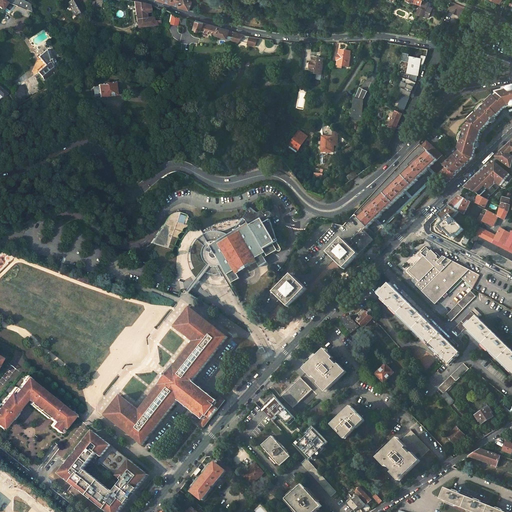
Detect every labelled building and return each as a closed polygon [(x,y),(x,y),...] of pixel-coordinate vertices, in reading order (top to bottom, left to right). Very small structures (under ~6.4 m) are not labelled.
[(30,4),(22,0),(0,0),(0,6),(2,9),(5,6),(10,9),(14,4),(31,11),(30,4)] [(84,10),(78,0),(70,0),(67,2),(75,15),(84,10)] [(190,10),(192,2),(190,0),(161,0),(173,3),(190,10)] [(417,14),(425,17),(425,16),(430,18),(433,8),(428,6),(429,2),(427,1),(427,0),(422,0),(421,4),(417,13),(417,14)] [(152,12),(150,5),(134,1),(138,28),(139,28),(139,30),(155,28),(155,26),(158,26),(158,24),(162,23),(162,20),(156,21),(155,17),(148,18),(148,13),(152,12)] [(465,8),(452,2),(448,11),(460,17),(465,8)] [(177,26),(180,16),(170,14),(168,24),(177,26)] [(229,30),(197,21),(195,29),(203,31),(217,34),(217,35),(227,39),(229,30)] [(244,34),(236,32),(234,39),(240,41),(241,40),(248,43),(248,44),(255,46),(258,37),(247,35),(244,34)] [(350,56),(351,52),(340,50),(339,55),(338,55),(337,61),(338,61),(338,66),(349,68),(351,56),(350,56)] [(50,61),(46,51),(39,56),(46,66),(38,71),(43,79),(55,71),(51,60),(50,61)] [(426,56),(422,56),(421,59),(409,58),(406,78),(417,80),(418,75),(420,64),(423,65),(425,61),(426,56)] [(323,64),(324,59),(313,58),(312,63),(311,69),(312,69),(311,73),(322,75),(324,64),(323,64)] [(415,83),(408,80),(406,83),(402,82),(399,89),(405,91),(398,107),(404,110),(415,83)] [(117,95),(114,82),(98,85),(99,87),(95,87),(93,89),(95,96),(96,97),(100,96),(101,98),(117,95)] [(18,105),(26,100),(18,88),(15,90),(17,102),(18,105)] [(367,92),(360,88),(354,98),(352,121),(362,122),(364,100),(367,92)] [(511,88),(507,90),(507,91),(497,94),(498,96),(495,98),(505,107),(505,108),(508,106),(509,108),(511,106),(511,88)] [(474,118),(473,119),(470,122),(470,123),(472,124),(467,129),(467,131),(466,133),(464,132),(460,144),(462,146),(459,150),(460,151),(459,151),(470,161),(473,159),(476,148),(477,143),(480,133),(479,132),(487,125),(488,125),(490,122),(495,118),(498,115),(497,115),(505,107),(495,98),(493,96),(489,100),(490,101),(473,117),(474,118)] [(118,111),(108,106),(106,110),(104,114),(114,119),(114,117),(117,119),(120,113),(117,112),(118,111)] [(402,114),(396,112),(389,127),(395,130),(402,114)] [(307,137),(299,131),(290,144),(290,145),(288,148),(295,153),(297,149),(298,150),(307,137)] [(333,151),(334,138),(324,137),(323,151),(333,151)] [(424,137),(418,143),(424,150),(429,145),(428,144),(429,143),(430,144),(430,143),(424,137)] [(427,152),(437,161),(445,169),(454,178),(462,170),(451,159),(450,161),(450,160),(449,161),(450,161),(448,162),(442,156),(443,155),(430,143),(430,144),(429,143),(428,144),(429,145),(424,150),(427,152)] [(511,143),(496,157),(498,159),(511,169),(511,156),(510,154),(511,152),(511,143)] [(470,161),(459,151),(454,157),(464,167),(470,161)] [(402,176),(412,187),(418,180),(417,180),(424,174),(428,171),(427,170),(437,161),(427,152),(422,157),(420,155),(409,166),(411,168),(402,176)] [(113,168),(118,166),(115,160),(113,156),(108,158),(111,165),(113,168)] [(464,167),(454,157),(451,159),(462,170),(464,167)] [(484,169),(480,173),(473,179),(464,188),(467,189),(489,168),(494,172),(498,167),(492,161),(484,169)] [(486,199),(497,190),(501,185),(504,188),(511,178),(498,167),(494,172),(489,168),(467,189),(479,195),(486,199)] [(445,169),(440,174),(449,183),(454,178),(445,169)] [(358,176),(355,172),(347,178),(350,182),(358,176)] [(385,193),(395,203),(402,196),(402,197),(405,194),(405,193),(412,187),(402,176),(385,193)] [(395,203),(385,193),(376,202),(374,200),(363,211),(365,212),(358,218),(367,228),(378,218),(378,219),(382,215),(381,214),(387,209),(388,209),(395,203)] [(479,195),(475,203),(485,208),(489,200),(486,199),(479,195)] [(459,196),(449,206),(460,213),(464,215),(471,202),(459,196)] [(509,209),(510,205),(509,205),(510,199),(506,198),(503,197),(501,202),(501,203),(500,206),(500,208),(508,212),(509,209)] [(443,221),(437,227),(441,232),(444,229),(453,239),(457,235),(458,236),(464,230),(454,219),(460,213),(449,206),(439,216),(443,221)] [(508,212),(500,208),(498,213),(497,216),(498,217),(504,220),(508,212)] [(255,209),(247,219),(243,224),(237,227),(232,229),(227,231),(223,232),(220,232),(217,232),(213,233),(209,233),(206,235),(202,237),(199,240),(196,245),(194,248),(193,251),(193,256),(194,262),(195,266),(198,271),(202,274),(204,276),(207,273),(209,274),(212,275),(214,275),(215,275),(218,275),(221,274),(224,274),(226,272),(233,284),(241,279),(239,275),(258,264),(260,268),(269,263),(266,258),(279,251),(279,252),(281,252),(282,251),(282,250),(282,249),(279,243),(281,242),(281,241),(280,240),(280,239),(279,239),(274,221),(271,219),(275,217),(275,216),(275,215),(275,214),(275,213),(274,213),(273,213),(272,213),(271,213),(268,215),(266,211),(262,214),(255,209)] [(481,214),(477,221),(482,224),(483,222),(493,226),(498,217),(497,216),(495,215),(488,211),(486,216),(481,214)] [(170,215),(168,218),(152,243),(173,249),(176,243),(178,239),(182,232),(186,228),(192,223),(186,215),(180,212),(178,212),(175,213),(173,214),(170,215)] [(344,225),(332,223),(332,228),(301,259),(306,264),(337,233),(344,225)] [(482,237),(482,238),(511,253),(511,231),(510,234),(500,228),(497,236),(486,230),(485,231),(480,228),(477,235),(482,237)] [(374,240),(363,230),(352,241),(354,244),(351,247),(359,254),(366,247),(374,240)] [(476,243),(511,261),(511,253),(482,238),(476,235),(472,241),(476,243)] [(196,245),(199,240),(198,239),(196,242),(193,246),(192,250),(191,254),(190,259),(191,264),(192,268),(194,273),(196,277),(201,280),(204,276),(202,274),(198,271),(195,266),(194,262),(193,256),(193,251),(194,248),(196,245)] [(351,247),(343,239),(329,253),(345,269),(359,254),(351,247)] [(438,259),(440,257),(436,253),(435,254),(431,250),(430,251),(426,247),(422,252),(420,250),(416,254),(420,257),(417,260),(416,262),(414,261),(405,270),(413,279),(415,278),(419,281),(415,285),(435,304),(460,278),(473,289),(479,276),(443,257),(442,258),(439,261),(438,259)] [(293,275),(274,293),(289,307),(307,289),(293,275)] [(381,300),(444,361),(445,360),(449,364),(459,353),(389,284),(378,295),(382,299),(381,300)] [(470,291),(445,316),(450,321),(475,296),(470,291)] [(284,308),(279,303),(264,319),(270,323),(284,308)] [(143,445),(178,400),(193,382),(228,337),(226,336),(190,309),(175,328),(194,342),(174,367),(172,366),(168,371),(163,378),(157,385),(159,386),(140,411),(121,396),(106,416),(143,445)] [(370,316),(367,313),(363,309),(361,311),(358,313),(356,314),(360,318),(357,321),(364,328),(373,319),(370,316)] [(511,372),(511,351),(471,312),(451,332),(457,337),(466,328),(470,331),(469,333),(511,373),(511,372)] [(349,317),(341,319),(339,326),(346,336),(359,327),(349,317)] [(359,347),(354,341),(352,343),(348,347),(353,353),(359,347)] [(324,353),(331,360),(333,358),(324,349),(299,373),(308,382),(309,381),(303,373),(324,353)] [(336,366),(331,360),(324,353),(303,373),(309,381),(315,386),(321,394),(343,373),(336,366)] [(313,388),(321,397),(346,373),(338,364),(336,366),(343,373),(321,394),(315,386),(313,388)] [(444,394),(446,392),(449,389),(469,370),(464,364),(439,388),(444,394)] [(393,373),(386,365),(376,374),(384,382),(393,373)] [(25,399),(31,403),(48,416),(50,418),(53,420),(53,423),(50,427),(59,434),(69,420),(70,419),(71,416),(70,414),(70,413),(69,412),(65,410),(63,408),(57,403),(55,402),(28,380),(26,379),(25,379),(24,379),(22,382),(15,390),(14,388),(9,394),(0,404),(0,428),(1,430),(8,422),(10,419),(12,420),(19,411),(18,410),(20,407),(19,406),(25,399)] [(282,397),(293,409),(312,391),(301,379),(282,397)] [(193,382),(178,400),(203,419),(199,424),(204,427),(214,414),(225,400),(220,397),(217,401),(193,382)] [(446,392),(444,394),(441,396),(450,406),(454,402),(447,394),(446,392)] [(287,426),(294,419),(281,404),(282,404),(277,398),(263,412),(272,422),(278,416),(287,426)] [(28,406),(46,419),(48,416),(31,403),(28,406)] [(333,427),(352,409),(351,407),(332,426),(333,427)] [(488,407),(475,416),(478,422),(480,421),(482,424),(493,417),(491,414),(492,413),(488,407)] [(352,409),(333,427),(344,438),(352,430),(353,431),(356,429),(355,427),(363,420),(352,409)] [(356,429),(364,421),(363,420),(355,427),(356,429)] [(464,435),(457,428),(447,437),(455,445),(464,435)] [(491,428),(483,433),(486,437),(493,432),(491,428)] [(308,461),(327,443),(315,429),(296,447),(306,459),(308,461)] [(345,440),(353,431),(352,430),(344,438),(345,440)] [(91,464),(95,459),(123,481),(135,466),(92,431),(75,451),(91,464)] [(388,467),(380,459),(401,439),(409,447),(410,446),(401,436),(377,459),(386,469),(388,467)] [(272,438),(262,447),(265,449),(263,451),(276,465),(278,464),(281,467),(291,458),(288,455),(289,454),(280,444),(279,445),(272,438)] [(380,459),(388,467),(393,473),(400,480),(403,478),(402,477),(420,460),(414,453),(409,447),(401,439),(380,459)] [(511,451),(511,444),(506,442),(502,451),(511,454),(511,451)] [(480,450),(470,457),(496,466),(500,457),(480,450)] [(91,464),(75,451),(57,474),(101,509),(114,492),(86,470),(91,464)] [(392,474),(399,483),(423,460),(416,452),(414,453),(420,460),(402,477),(403,478),(400,480),(393,473),(392,474)] [(308,461),(306,459),(300,464),(331,497),(336,492),(308,461)] [(215,463),(203,477),(214,486),(225,471),(215,463)] [(264,474),(255,463),(250,468),(251,469),(243,477),(251,486),(264,474)] [(101,509),(104,511),(118,511),(148,476),(135,466),(123,481),(114,492),(101,509)] [(214,486),(203,477),(191,491),(202,500),(214,486)] [(286,500),(297,511),(315,511),(321,507),(302,485),(298,490),(297,489),(290,494),(291,495),(286,500)] [(0,511),(10,499),(9,498),(11,495),(0,486),(0,511)] [(440,499),(471,511),(504,511),(445,488),(440,499)] [(371,501),(360,489),(356,492),(367,505),(371,501)] [(382,501),(377,495),(374,498),(380,504),(382,501)] [(361,510),(365,506),(357,497),(353,501),(358,507),(361,510)] [(353,501),(352,499),(346,504),(353,511),(358,507),(353,501)] [(196,503),(188,511),(203,511),(200,509),(202,507),(196,503)]
